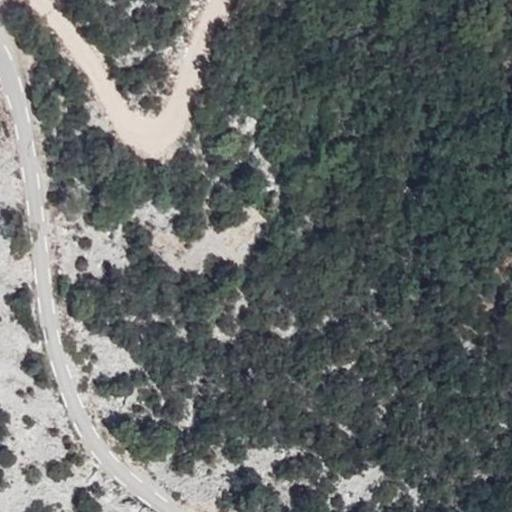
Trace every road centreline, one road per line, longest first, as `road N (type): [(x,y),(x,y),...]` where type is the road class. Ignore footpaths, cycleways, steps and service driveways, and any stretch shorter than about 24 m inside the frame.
road 1 (unclassified): [(0,37),(27,126),(54,351),(90,426),(124,471),(178,511)]
road 2 (track): [(226,0),(202,42),(172,132),(148,137),(130,126),(90,45),(46,0)]
